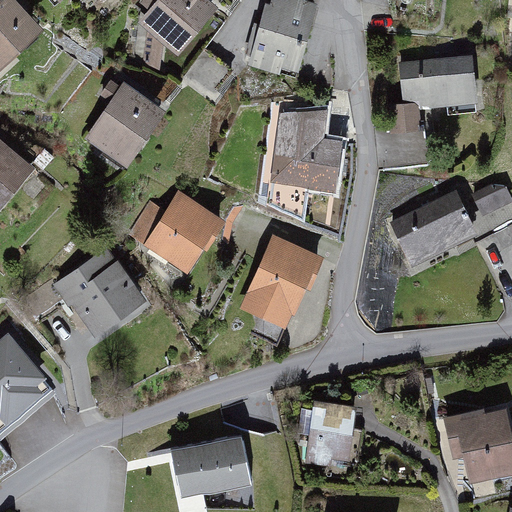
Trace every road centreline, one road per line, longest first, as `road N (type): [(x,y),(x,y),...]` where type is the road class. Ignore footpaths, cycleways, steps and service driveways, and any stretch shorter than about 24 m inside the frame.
road 1 (residential): [(333,362),(147,414),(63,454),(0,503)]
road 2 (residential): [(333,362),(357,234),(349,0)]
road 3 (residential): [(511,333),(333,362)]
